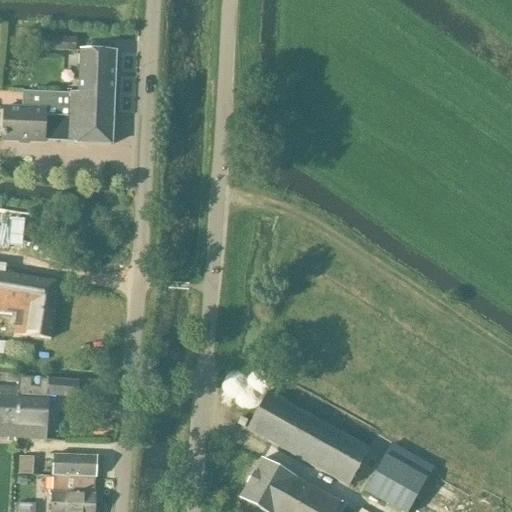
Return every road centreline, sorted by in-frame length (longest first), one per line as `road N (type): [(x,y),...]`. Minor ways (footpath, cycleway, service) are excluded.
road 1 (unclassified): [(124,511),(158,0)]
road 2 (unclassified): [(196,511),(230,0)]
road 3 (unknown): [(140,278),(0,262)]
